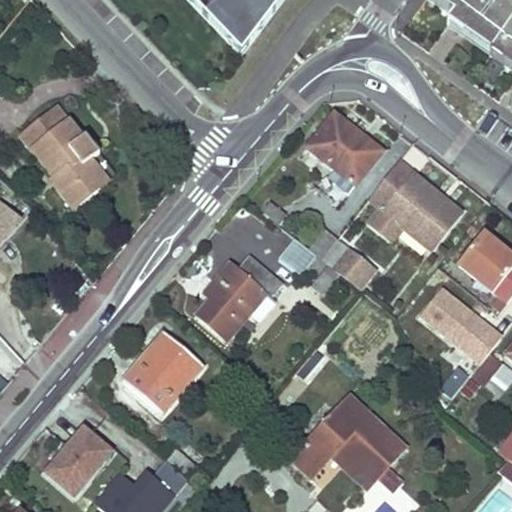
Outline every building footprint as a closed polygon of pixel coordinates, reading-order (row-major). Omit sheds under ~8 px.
[(184,0),(240,58),(284,0),(184,0)] [(511,0),(425,0),(450,17),(444,25),(511,72),(511,0)] [(80,143),(56,111),(21,138),(56,181),(50,185),(73,213),(105,187),(89,166),(99,158),(85,139),(80,143)] [(381,156),(334,118),(308,151),(336,173),(329,182),(349,196),(381,156)] [(105,187),(116,178),(99,158),(89,166),(105,187)] [(406,233),(432,254),(461,215),(399,169),(370,206),(383,216),(371,231),(394,249),(406,233)] [(286,220),(270,206),(263,215),(279,229),(286,220)] [(0,208),(0,247),(19,224),(0,208)] [(340,245),(323,232),(307,252),(315,258),(324,265),(340,245)] [(511,261),(483,237),(460,266),(511,309),(511,261)] [(327,267),(346,283),(363,296),(379,275),(340,245),(324,265),(327,267)] [(307,252),(298,246),(288,261),(305,273),(307,271),(315,258),(307,252)] [(324,265),(315,258),(307,271),(317,279),(327,267),(324,265)] [(210,304),(197,319),(226,345),(267,296),(270,300),(281,287),(248,261),(237,275),(230,268),(204,298),(210,304)] [(324,274),(312,288),(322,297),(334,283),(324,274)] [(500,341),(440,297),(422,321),(482,366),(500,341)] [(204,371),(165,338),(123,386),(158,416),(169,401),(174,406),(204,371)] [(0,385),(23,365),(0,339),(0,385)] [(504,400),(511,378),(511,374),(495,368),(485,393),(504,400)] [(470,380),(458,371),(440,394),(451,403),(470,380)] [(349,402),(291,464),(310,482),(329,461),(334,455),(370,490),(403,454),(349,402)] [(74,498),(110,456),(84,434),(48,476),(74,498)] [(511,439),(499,456),(507,463),(511,466),(511,439)] [(203,473),(177,451),(169,462),(195,484),(203,473)] [(370,490),(334,455),(329,461),(364,496),(370,490)] [(186,481),(164,462),(153,476),(174,494),(186,481)] [(511,466),(507,463),(497,473),(504,480),(511,471),(511,466)] [(118,481),(96,507),(102,511),(160,511),(174,494),(153,476),(136,494),(118,481)]
